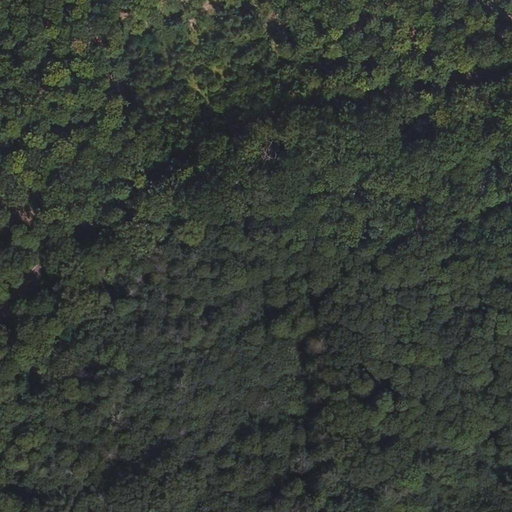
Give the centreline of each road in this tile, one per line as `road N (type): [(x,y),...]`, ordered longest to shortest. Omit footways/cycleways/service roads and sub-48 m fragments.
road 1 (track): [(511,202),(475,207),(352,189),(273,190),(177,226),(87,316),(0,460)]
road 2 (motorway): [(405,511),(117,0)]
road 3 (motorway): [(85,0),(192,180),(369,511)]
road 4 (unclassified): [(511,75),(315,103),(222,135),(120,198),(50,257),(0,314)]
